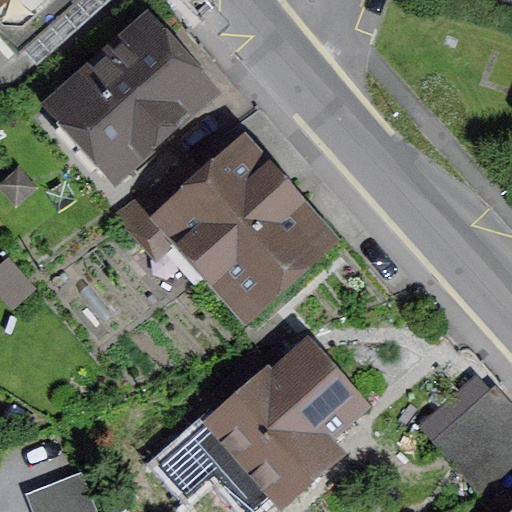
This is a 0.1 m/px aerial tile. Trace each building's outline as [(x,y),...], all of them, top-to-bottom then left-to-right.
[(0,0),(0,33),(40,0),(0,0)] [(231,109),(155,24),(44,121),(120,206),(231,109)] [(254,147),(154,238),(247,339),(346,248),(254,147)] [(314,348),(208,430),(272,511),(307,511),(349,480),(326,451),(369,418),(314,348)] [(479,503),(511,470),(511,413),(498,399),(436,459),(479,503)] [(95,511),(84,482),(26,505),(28,511),(95,511)]
